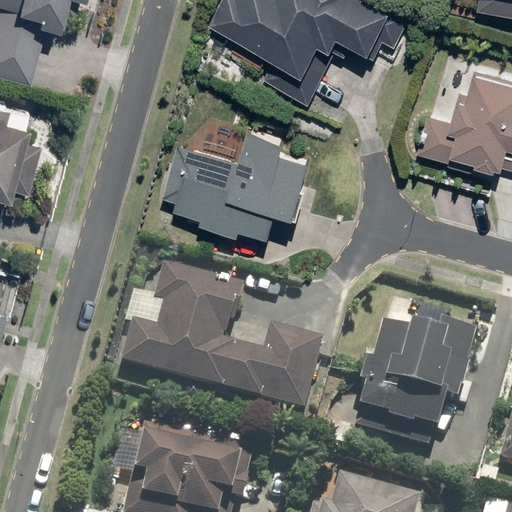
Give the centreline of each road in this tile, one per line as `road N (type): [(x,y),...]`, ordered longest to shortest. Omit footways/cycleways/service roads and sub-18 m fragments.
road 1 (residential): [(19,511),(162,0)]
road 2 (residential): [(388,227),(511,261)]
